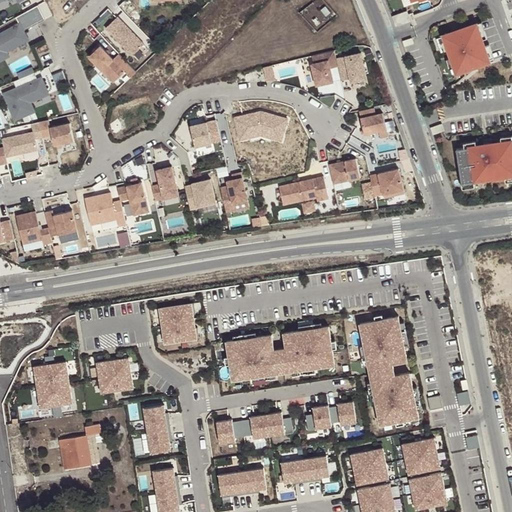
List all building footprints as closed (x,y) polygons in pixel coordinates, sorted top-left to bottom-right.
[(38,5),(16,17),(20,24),(0,34),(0,60),(9,56),(6,52),(28,40),(23,31),(45,19),(38,5)] [(126,59),(146,45),(115,5),(95,20),(126,59)] [(479,25),(441,38),(455,80),(493,67),(479,25)] [(412,38),(402,41),(404,47),(414,44),(412,38)] [(112,60),(100,46),(87,59),(114,89),(132,68),(119,54),(112,60)] [(362,55),(339,60),(343,80),(350,79),(352,87),(370,83),(362,55)] [(328,60),(310,64),(315,88),(334,84),(328,60)] [(268,80),(277,79),(275,64),(265,66),(268,80)] [(36,80),(33,73),(12,82),(15,89),(2,94),(14,120),(33,112),(29,102),(47,95),(40,78),(36,80)] [(285,108),(236,116),(241,142),(289,133),(285,108)] [(384,114),(361,119),(364,138),(389,134),(384,114)] [(205,145),(222,141),(217,120),(200,124),(205,145)] [(49,121),(40,123),(43,137),(43,138),(53,135),(55,145),(75,141),(71,124),(51,128),(49,121)] [(34,132),(2,139),(4,147),(6,156),(38,149),(36,138),(43,137),(40,123),(33,124),(32,125),(34,132)] [(511,144),(455,152),(461,190),(511,181),(511,144)] [(329,164),(334,184),(361,178),(356,158),(329,164)] [(140,175),(136,161),(123,164),(126,178),(140,175)] [(161,184),(152,186),(156,201),(179,195),(172,167),(157,170),(161,184)] [(400,171),(370,177),(375,197),(383,195),(385,200),(406,196),(400,171)] [(221,187),(226,212),(234,210),(232,202),(248,199),(243,177),(227,180),(228,185),(221,187)] [(323,178),(279,188),(282,207),(328,199),(323,178)] [(185,186),(191,209),(198,208),(198,206),(216,202),(211,179),(192,183),(193,184),(185,186)] [(142,182),(118,187),(121,200),(130,198),(131,202),(135,201),(137,214),(149,211),(142,182)] [(121,200),(113,202),(111,192),(85,198),(92,225),(117,219),(119,226),(127,224),(121,200)] [(53,210),(46,212),(49,227),(51,236),(77,230),(73,210),(54,214),(53,210)] [(51,236),(49,227),(41,229),(36,211),(17,215),(24,244),(43,239),(44,244),(52,242),(51,236)] [(0,239),(15,237),(12,217),(3,219),(2,213),(0,213),(0,239)] [(129,230),(120,232),(123,246),(132,244),(129,230)] [(192,301),(159,305),(163,339),(198,334),(192,301)] [(400,310),(359,318),(379,420),(420,412),(411,364),(396,367),(393,357),(409,354),(400,310)] [(273,328),(225,335),(231,375),(337,359),(331,319),(283,326),(285,342),(275,343),(273,328)] [(129,353),(97,358),(100,389),(134,385),(129,353)] [(66,357),(34,362),(39,405),(72,400),(66,357)] [(314,412),(306,413),(308,427),(358,419),(354,395),(336,397),(338,404),(329,404),(329,399),(312,403),(314,412)] [(440,396),(432,396),(433,405),(441,405),(440,396)] [(165,400),(143,403),(150,452),(171,448),(165,400)] [(234,415),(216,418),(218,441),(294,429),(292,413),(285,414),(283,406),(249,412),(250,416),(234,419),(234,415)] [(87,435),(95,434),(101,433),(100,424),(86,426),(87,435),(59,440),(61,447),(65,446),(67,457),(66,457),(68,468),(92,464),(87,435)] [(467,432),(471,447),(481,445),(478,430),(467,432)] [(99,462),(95,434),(87,435),(92,464),(99,462)] [(434,434),(402,440),(407,470),(441,463),(434,434)] [(383,445),(352,450),(356,482),(389,475),(383,445)] [(326,451),(281,458),(285,479),(330,471),(326,451)] [(265,463),(218,470),(220,491),(268,484),(265,463)] [(173,465),(153,468),(158,511),(167,511),(182,509),(173,465)] [(442,469),(409,475),(414,507),(448,499),(442,469)] [(390,480),(359,486),(362,511),(384,511),(396,509),(390,480)]
